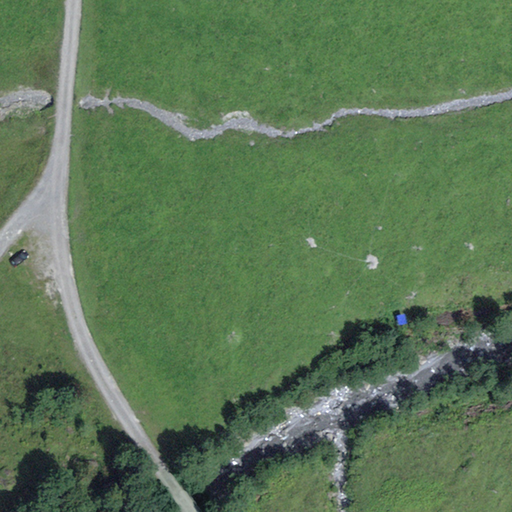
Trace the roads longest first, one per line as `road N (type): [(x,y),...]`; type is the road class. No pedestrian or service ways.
road 1 (track): [(58,180),(59,241),(77,334),(133,437),(190,511)]
road 2 (track): [(74,0),(58,180)]
